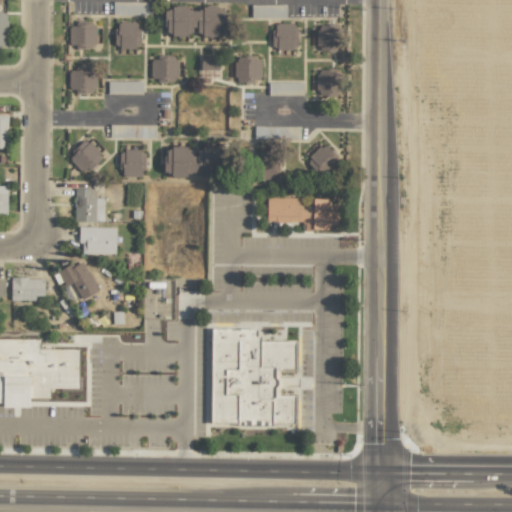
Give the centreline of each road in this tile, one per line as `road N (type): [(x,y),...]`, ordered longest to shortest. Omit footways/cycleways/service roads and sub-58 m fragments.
road 1 (tertiary): [(376,0),(376,511)]
road 2 (primary): [(377,474),(0,466)]
road 3 (primary): [(0,496),(377,503)]
road 4 (residential): [(38,250),(40,0)]
road 5 (primary): [(377,503),(511,504)]
road 6 (primary): [(511,474),(377,474)]
